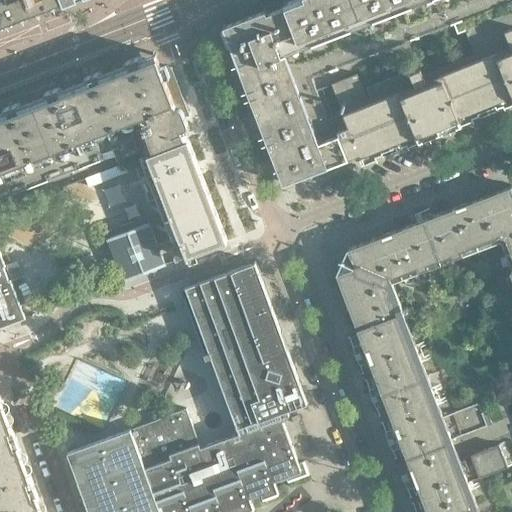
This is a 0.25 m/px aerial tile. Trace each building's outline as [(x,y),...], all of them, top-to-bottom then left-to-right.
[(0,0),(0,24),(56,3),(55,0),(0,0)] [(383,50),(363,0),(289,0),(284,2),(285,6),(267,13),(266,9),(223,26),(258,115),(317,92),(312,77),(383,50)] [(420,36),(405,0),(363,0),(383,50),(420,36)] [(440,28),(429,0),(405,0),(420,36),(440,28)] [(511,0),(429,0),(440,28),(511,0)] [(511,9),(465,29),(475,54),(423,75),(420,68),(409,72),(412,79),(366,98),(356,73),(331,83),(348,125),(337,130),(339,134),(334,135),(317,92),(258,115),(284,183),(343,160),(360,153),(360,156),(398,141),(399,145),(418,137),(419,141),(462,124),(458,116),(496,101),(494,97),(501,94),(505,103),(511,100),(511,9)] [(0,198),(144,143),(148,153),(140,156),(140,157),(135,159),(136,159),(132,161),(135,169),(137,168),(139,171),(136,172),(142,189),(145,188),(146,192),(144,193),(147,200),(151,199),(151,200),(155,198),(159,206),(161,205),(163,209),(160,210),(166,226),(169,225),(170,229),(168,230),(171,237),(168,238),(169,240),(158,244),(149,222),(148,222),(146,216),(105,231),(107,238),(106,238),(123,280),(165,264),(160,249),(171,245),(177,260),(227,240),(188,138),(185,139),(181,129),(186,127),(187,126),(188,124),(188,122),(186,116),(190,114),(171,66),(162,70),(156,53),(153,54),(142,58),(142,57),(142,56),(141,54),(125,60),(126,63),(127,64),(102,74),(101,72),(102,72),(101,69),(85,76),(86,78),(87,79),(62,89),(61,87),(61,85),(44,91),(45,94),(46,93),(46,95),(21,105),(20,103),(21,103),(20,101),(3,107),(4,109),(5,109),(5,111),(0,112),(0,198)] [(89,187),(128,172),(123,161),(85,176),(89,187)] [(511,511),(511,186),(511,185),(433,215),(429,213),(422,216),(420,211),(409,216),(412,223),(348,248),(350,254),(342,270),(337,272),(359,329),(352,331),(354,336),(364,363),(371,360),(380,383),(373,386),(381,405),(387,403),(396,426),(390,428),(397,448),(404,446),(413,470),(402,474),(407,488),(418,484),(427,507),(416,511),(511,511)] [(9,279),(4,266),(5,266),(0,251),(0,327),(12,323),(25,318),(10,279),(9,279)] [(246,511),(254,509),(250,497),(262,492),(264,498),(279,492),(274,480),(286,476),(288,481),(309,474),(311,473),(313,478),(336,470),(319,422),(299,430),(296,421),(299,420),(296,414),(290,417),(293,423),(285,425),(283,420),(287,418),(289,414),(288,409),(307,402),(285,341),(286,337),(283,336),(255,261),(184,287),(183,288),(182,288),(182,290),(182,291),(182,292),(185,301),(206,358),(211,356),(219,377),(239,432),(201,446),(193,426),(186,407),(159,417),(68,451),(90,511),(228,511),(237,509),(238,511),(246,511)] [(39,499),(29,471),(17,438),(10,421),(4,406),(2,400),(2,399),(0,393),(0,511),(43,511),(39,499)]
